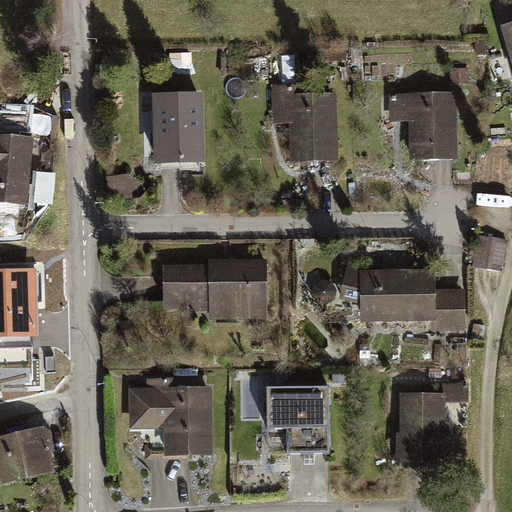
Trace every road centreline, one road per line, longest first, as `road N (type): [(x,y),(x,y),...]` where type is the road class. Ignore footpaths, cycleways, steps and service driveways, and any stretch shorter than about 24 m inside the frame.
road 1 (residential): [(86,228),(449,226)]
road 2 (residential): [(91,511),(86,228)]
road 3 (track): [(484,511),(491,383),(511,271)]
road 4 (residential): [(86,228),(81,0)]
